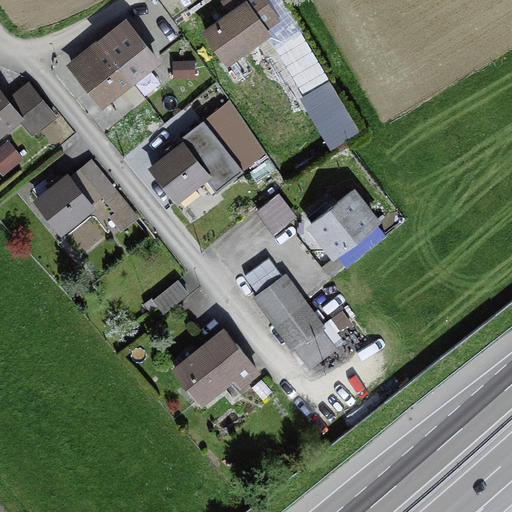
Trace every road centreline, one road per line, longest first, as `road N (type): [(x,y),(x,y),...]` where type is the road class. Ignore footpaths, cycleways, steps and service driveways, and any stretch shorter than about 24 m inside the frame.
road 1 (residential): [(0,41),(50,84),(240,317)]
road 2 (motorway): [(511,383),(365,511)]
